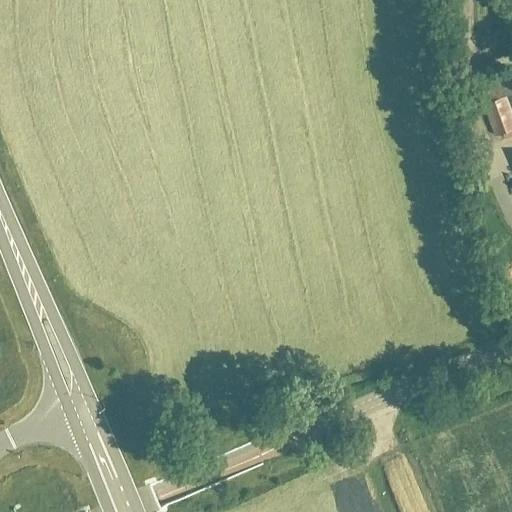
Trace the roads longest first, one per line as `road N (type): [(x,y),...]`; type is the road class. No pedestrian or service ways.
road 1 (unclassified): [(315,429),(511,344)]
road 2 (primary): [(80,412),(0,229)]
